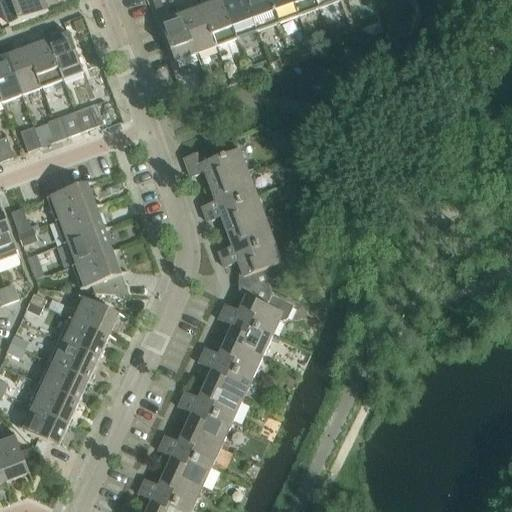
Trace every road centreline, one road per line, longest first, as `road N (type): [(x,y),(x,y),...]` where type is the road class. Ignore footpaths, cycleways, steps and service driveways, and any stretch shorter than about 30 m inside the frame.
road 1 (residential): [(77,511),(184,282),(191,249),(148,132)]
road 2 (residential): [(0,188),(148,132)]
road 3 (residential): [(148,132),(99,0)]
